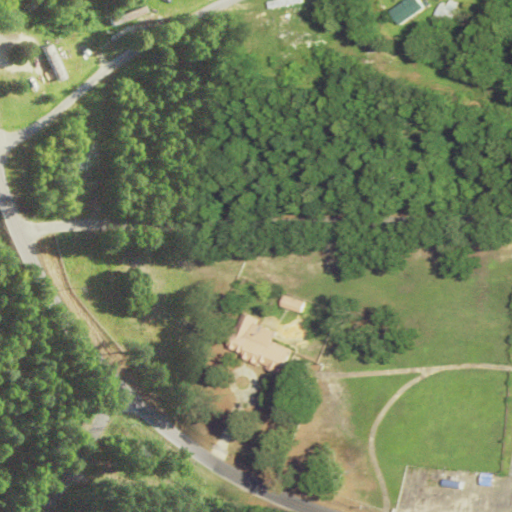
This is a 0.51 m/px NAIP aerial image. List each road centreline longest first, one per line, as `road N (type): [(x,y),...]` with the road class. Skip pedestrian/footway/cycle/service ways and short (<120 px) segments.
road 1 (residential): [(511,224),(15,231)]
road 2 (secondary): [(319,511),(196,454),(118,385),(41,282),(0,182)]
road 3 (residential): [(0,143),(34,128),(125,56),(232,0)]
road 4 (residential): [(41,511),(118,385)]
